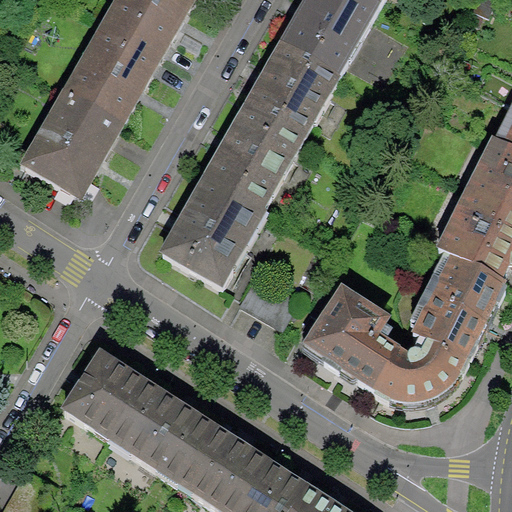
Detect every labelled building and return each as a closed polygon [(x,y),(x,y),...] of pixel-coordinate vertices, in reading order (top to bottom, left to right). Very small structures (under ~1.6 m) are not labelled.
[(118,12),(107,31),(161,62),(179,30),(196,0),(129,0),(121,15),(118,12)] [(369,30),(379,12),(358,0),(312,0),(302,17),(282,52),(338,84),(349,66),(343,62),(363,27),(369,30)] [(358,0),(379,12),(386,0),(358,0)] [(479,0),(473,14),(488,20),(497,0),(479,0)] [(77,83),(66,102),(120,133),(141,96),(161,62),(107,31),(97,49),(101,51),(81,86),(77,83)] [(328,102),(338,84),(282,52),(264,84),(247,113),(303,145),(313,127),(308,124),(322,99),(328,102)] [(99,169),(120,133),(66,102),(66,101),(25,173),(80,204),(99,169)] [(292,164),(303,145),(247,113),(226,150),(206,185),(259,215),(262,217),(272,199),(267,195),(287,160),(292,164)] [(511,135),(503,153),(511,157),(511,135)] [(511,157),(503,153),(499,151),(492,166),(487,164),(479,178),(485,181),(475,202),(511,220),(511,157)] [(227,272),(259,215),(206,185),(181,229),(163,260),(223,294),(233,275),(227,272)] [(452,265),(499,289),(507,273),(511,272),(511,220),(475,202),(464,222),(459,220),(450,236),(456,240),(444,261),(452,265)] [(505,298),(501,296),(503,291),(499,289),(452,265),(440,290),(434,287),(427,301),(484,330),(490,318),(494,309),(498,311),(505,298)] [(256,281),(240,309),(282,334),(298,305),(256,281)] [(324,325),(307,353),(327,365),(324,370),(333,376),(339,380),(342,375),(374,396),(398,358),(383,348),(390,337),(364,320),(368,314),(325,287),(310,316),(324,325)] [(426,317),(414,342),(420,345),(465,368),(465,367),(467,363),(471,365),(478,352),(474,350),(478,341),(484,330),(427,301),(420,314),(426,317)] [(465,367),(465,368),(420,345),(418,348),(421,349),(417,359),(415,359),(413,360),(411,360),(410,362),(408,364),(398,358),(374,396),(378,398),(375,403),(389,410),(391,405),(401,408),(415,409),(429,405),(430,405),(442,399),(453,388),(458,381),(462,383),(469,369),(465,367)] [(90,378),(88,377),(87,379),(84,378),(79,386),(81,388),(80,390),(74,399),(76,400),(65,417),(94,436),(98,429),(114,439),(145,391),(100,362),(90,378)] [(180,415),(162,403),(163,402),(145,391),(114,439),(136,453),(131,460),(156,476),(161,469),(182,483),(213,435),(196,424),(195,425),(180,415)] [(244,511),(270,472),(241,453),(213,435),(182,483),(197,493),(193,500),(211,511),(223,511),(224,510),(226,511),(244,511)] [(294,511),(306,495),(287,483),(270,472),(244,511),(294,511)] [(44,511),(56,491),(30,477),(9,511),(44,511)] [(332,511),(331,511),(323,506),(323,504),(322,502),(321,499),(320,497),(318,496),(317,495),(314,494),(311,494),(308,495),(307,496),(306,495),(294,511),(332,511)]
